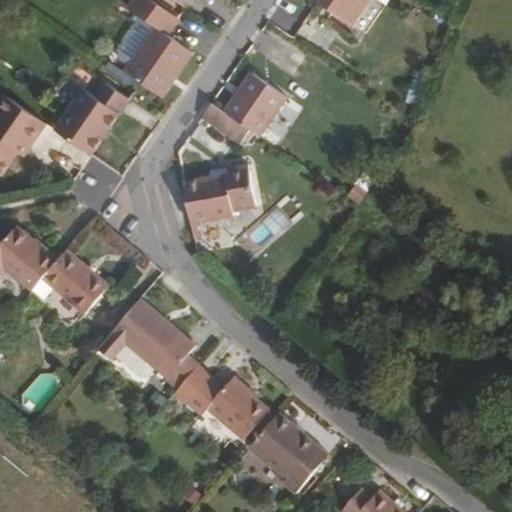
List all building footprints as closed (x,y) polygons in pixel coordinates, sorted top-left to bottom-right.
[(176,72),(192,49),(164,30),(176,12),(158,0),(129,0),(127,3),(140,13),(155,23),(123,68),(156,91),(171,69),(176,72)] [(366,0),(316,0),(350,24),(366,0)] [(123,68),(155,23),(140,13),(117,46),(118,54),(113,61),(123,68)] [(160,94),(176,72),(171,69),(156,91),(160,94)] [(257,134),(285,94),(250,70),(223,109),(243,123),(247,126),(257,134)] [(88,151),(115,112),(126,95),(91,71),(51,128),(89,154),(88,151)] [(27,144),(43,122),(3,94),(0,97),(0,167),(12,149),(19,140),(27,144)] [(247,126),(243,123),(223,109),(209,100),(200,114),(236,140),(247,126)] [(20,154),(27,144),(19,140),(12,149),(20,154)] [(253,208),(245,166),(223,170),(224,176),(181,183),(189,225),(232,217),(232,212),(253,208)] [(56,256),(45,245),(43,248),(14,224),(0,239),(0,266),(2,264),(29,287),(56,256)] [(73,324),(107,284),(97,274),(64,247),(56,256),(29,287),(73,324)] [(183,335),(138,296),(95,346),(110,358),(115,353),(125,341),(153,365),(155,367),(183,335)] [(153,365),(125,341),(115,353),(140,375),(145,374),(153,365)] [(178,387),(197,366),(199,363),(186,351),(165,375),(178,387)] [(249,393),(250,389),(234,376),(224,387),(197,366),(178,387),(174,392),(200,415),(207,407),(243,439),(268,409),(249,393)] [(327,455),(293,426),(278,413),(248,447),(285,478),(282,482),(295,493),(327,455)] [(402,511),(377,491),(370,498),(359,490),(339,511),(402,511)]
